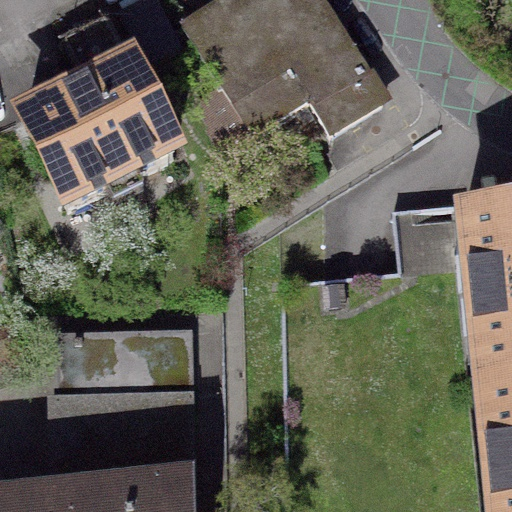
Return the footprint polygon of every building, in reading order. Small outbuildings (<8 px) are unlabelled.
[(149,0),(137,6),(117,16),(131,45),(146,74),(184,56),(172,31),(157,0),(149,0)] [(213,0),(176,23),(216,89),(195,102),(217,140),(239,127),(249,144),(307,108),(328,141),(386,106),(321,0),(213,0)] [(37,90),(5,106),(58,212),(184,148),(146,74),(131,45),(121,49),(105,18),(61,40),(76,70),(37,90)] [(511,220),(461,225),(478,399),(511,395),(511,220)] [(59,425),(61,507),(191,494),(188,340),(58,343),(59,425)] [(511,511),(511,395),(478,399),(489,511),(511,511)] [(61,507),(13,511),(191,511),(191,494),(61,507)]
